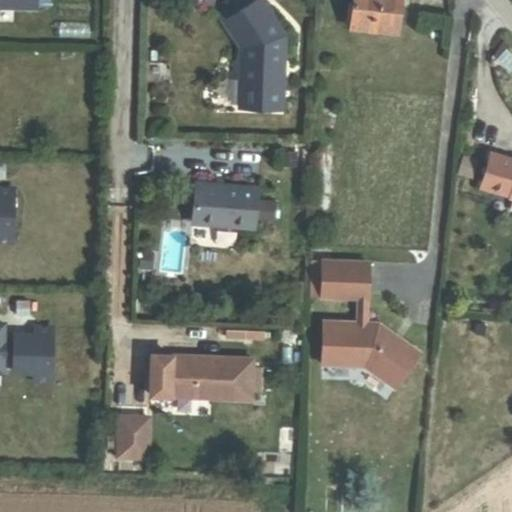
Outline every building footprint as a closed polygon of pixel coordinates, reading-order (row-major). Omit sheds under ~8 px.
[(284,34),(260,0),(252,0),(223,21),(240,45),(238,106),(281,108),(284,34)] [(327,0),(324,26),(349,30),(353,2),(328,0),(327,0)] [(349,32),(401,38),(405,0),(352,0),(353,2),(349,30),(349,32)] [(511,197),(511,159),(490,153),(481,186),(510,195),(510,197),(511,197)] [(256,186),(195,182),(192,223),(253,228),(256,186)] [(0,240),(13,241),(14,188),(0,187),(0,240)] [(138,268),(152,270),(154,252),(140,250),(138,268)] [(322,296),(323,260),(311,259),(310,296),(322,296)] [(365,322),(368,261),(323,260),(322,296),(357,298),(356,322),(324,320),(322,364),(364,366),(392,386),(418,351),(379,322),(365,322)] [(0,378),(4,379),(4,363),(16,363),(16,378),(36,378),(36,387),(53,387),(54,333),(37,333),(37,342),(16,342),(16,350),(5,350),(5,331),(0,330),(0,378)] [(252,358),(171,355),(169,395),(251,399),(252,358)] [(148,416),(118,415),(116,456),(147,457),(148,416)]
